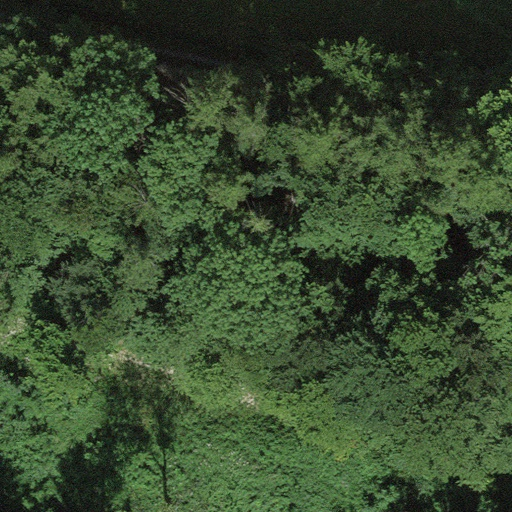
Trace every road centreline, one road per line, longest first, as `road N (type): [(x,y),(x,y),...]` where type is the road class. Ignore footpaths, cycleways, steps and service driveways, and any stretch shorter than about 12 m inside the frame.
road 1 (track): [(511,444),(251,411),(0,333)]
road 2 (track): [(0,17),(391,98),(511,95)]
